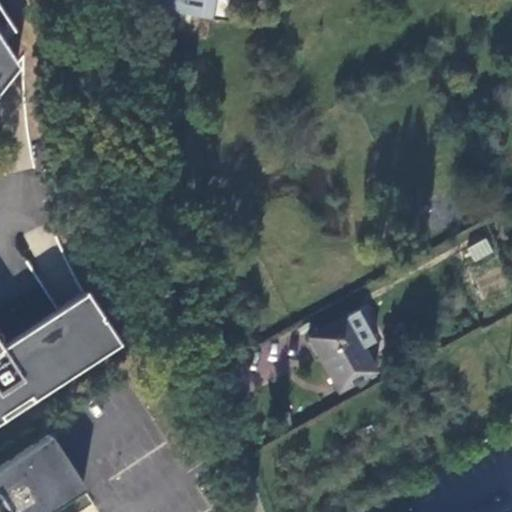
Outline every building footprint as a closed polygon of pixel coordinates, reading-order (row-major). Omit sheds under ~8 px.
[(210,20),(213,0),(166,0),(165,9),(210,20)] [(161,26),(206,37),(210,20),(165,9),(161,26)] [(0,13),(0,45),(12,32),(0,13)] [(0,88),(7,79),(14,70),(0,47),(0,88)] [(487,238),(466,248),(472,262),(493,253),(487,238)] [(0,419),(117,343),(83,292),(1,345),(0,342),(0,341),(1,339),(1,337),(1,334),(0,331),(0,419)] [(363,348),(374,342),(358,313),(353,313),(307,337),(338,394),(376,374),(363,348)] [(0,465),(0,511),(41,511),(82,486),(48,435),(0,465)]
